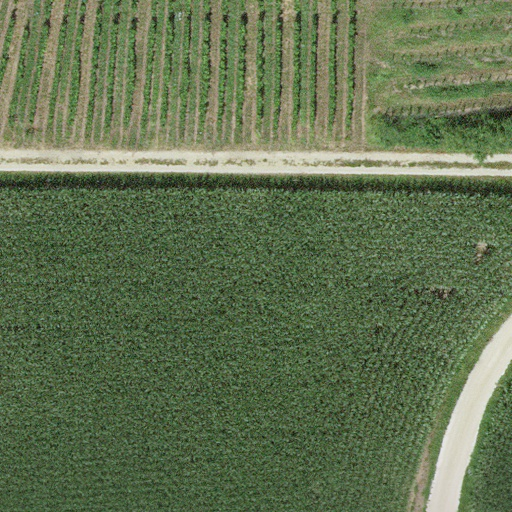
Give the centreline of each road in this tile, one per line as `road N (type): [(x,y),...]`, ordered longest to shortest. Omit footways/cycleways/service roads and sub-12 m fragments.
road 1 (track): [(0,163),(511,166)]
road 2 (track): [(511,334),(481,367),(442,472),(439,511)]
